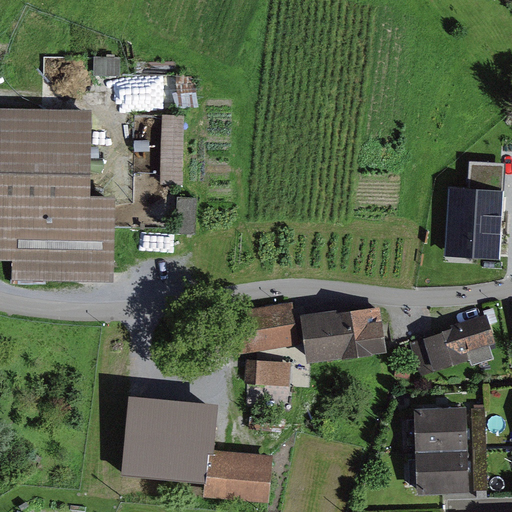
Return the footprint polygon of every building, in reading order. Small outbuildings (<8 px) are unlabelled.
[(19,279),(117,280),(118,201),(93,200),(94,114),(0,112),(0,259),(19,260),(19,279)] [(190,118),(169,118),(167,185),(188,186),(190,118)] [(511,128),(498,139),(503,146),(511,139),(511,128)] [(505,166),(471,163),(469,190),(449,189),(444,256),(499,260),(505,166)] [(182,196),(182,230),(197,231),(198,196),(182,196)] [(236,315),(243,353),(304,343),(297,304),(236,315)] [(385,308),(309,317),(314,361),(391,352),(385,308)] [(451,331),(411,344),(422,376),(470,360),(472,366),(492,359),(488,346),(494,344),(485,317),(451,329),(451,331)] [(217,355),(173,356),(173,375),(218,374),(217,355)] [(296,364),(253,361),(251,382),(295,385),(296,364)] [(402,367),(401,376),(414,378),(416,369),(402,367)] [(134,394),(127,470),(213,478),(221,402),(134,394)] [(492,408),(479,409),(481,488),(493,488),(492,408)] [(472,409),(422,411),(422,419),(414,419),(414,441),(423,441),(423,452),(473,451),(472,409)] [(425,491),(474,490),(473,451),(423,452),(424,463),(415,463),(416,481),(424,481),(425,491)] [(277,457),(217,452),(213,478),(213,497),(273,502),(277,457)]
